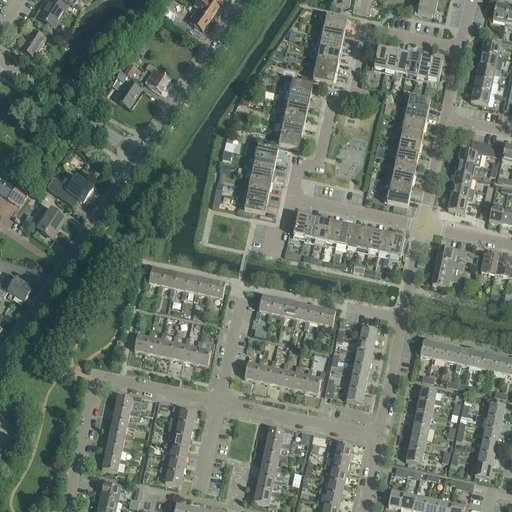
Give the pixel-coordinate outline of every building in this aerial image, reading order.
[(73,0),(62,0),(62,1),(74,9),(78,3),(73,0)] [(193,0),(189,7),(194,10),(194,11),(211,22),(219,9),(213,5),(216,0),(193,0)] [(334,0),(333,8),(340,10),(349,12),(351,0),(334,0)] [(356,0),(355,6),(372,9),(373,0),(356,0)] [(421,0),(418,17),(434,20),(438,0),(421,0)] [(46,8),(48,9),(39,22),(55,33),(56,33),(57,34),(61,33),(63,29),(62,26),(61,25),(68,13),(51,1),(46,8)] [(355,6),(353,16),(369,19),(372,9),(355,6)] [(493,24),(505,27),(508,10),(496,7),(493,24)] [(202,35),(211,22),(194,11),(193,12),(192,12),(188,19),(192,22),(189,26),(202,35)] [(173,24),(177,19),(166,12),(163,17),(173,24)] [(327,19),(325,30),(345,35),(347,24),(327,19)] [(325,30),(322,41),(343,45),(345,35),(325,30)] [(35,61),(47,42),(33,34),(21,53),(35,61)] [(288,35),(285,39),(289,40),(289,43),(294,44),(296,36),(290,35),(290,36),(288,35)] [(322,41),(320,52),(340,56),(343,45),(322,41)] [(485,46),(482,58),(498,62),(501,49),(485,46)] [(375,72),(386,74),(390,54),(379,51),(375,72)] [(320,52),(318,62),(338,66),(340,56),(320,52)] [(390,54),(386,74),(396,76),(400,56),(390,54)] [(276,62),(283,63),(284,57),(278,55),(276,62)] [(400,56),(396,76),(407,78),(411,58),(400,56)] [(411,58),(407,78),(417,81),(421,60),(411,58)] [(482,58),(479,70),(496,73),(498,62),(482,58)] [(421,60),(417,81),(428,83),(432,64),(432,63),(421,60)] [(318,62),(315,73),(336,77),(338,66),(318,62)] [(432,64),(428,83),(439,85),(443,65),(432,63),(432,64)] [(121,74),(117,81),(124,85),(128,79),(131,80),(136,72),(130,68),(124,76),(121,74)] [(479,70),(477,82),(494,85),(495,79),(499,80),(500,74),(496,73),(479,70)] [(170,83),(154,72),(145,86),(161,96),(170,83)] [(333,88),(334,88),(336,77),(315,73),(313,84),(333,88)] [(477,82),(474,94),(491,97),(494,85),(477,82)] [(293,84),(290,95),(311,100),(313,89),(293,84)] [(129,112),(141,93),(129,85),(117,104),(129,112)] [(491,97),(474,94),(471,106),(488,110),(491,97)] [(290,95),(288,106),(308,110),(311,100),(290,95)] [(410,100),(408,111),(428,115),(430,104),(410,100)] [(288,106),(286,117),(306,121),(308,110),(288,106)] [(386,106),(384,117),(390,118),(391,113),(395,114),(396,108),(386,106)] [(239,107),(235,113),(240,114),(247,116),(248,109),(242,108),(239,107)] [(408,111),(405,122),(426,126),(428,115),(408,111)] [(234,117),(233,124),(240,125),(242,118),(234,117)] [(286,117),(283,127),(304,132),(306,121),(286,117)] [(405,122),(403,132),(424,137),(426,126),(405,122)] [(283,127),(281,138),(302,142),(304,132),(283,127)] [(403,132),(401,143),(421,147),(424,137),(403,132)] [(299,154),(302,142),(281,138),(279,149),(299,154)] [(401,143),(399,154),(419,158),(421,147),(401,143)] [(472,143),(470,155),(476,156),(478,145),(472,143)] [(461,153),(458,165),(475,169),(480,170),(482,158),(487,159),(490,147),(478,145),(476,156),(470,155),(461,153)] [(245,158),(253,160),(276,165),(278,154),(259,150),(247,147),(245,158)] [(490,147),(487,159),(493,160),(496,148),(490,147)] [(496,148),(493,160),(499,161),(501,150),(496,148)] [(511,149),(506,148),(502,165),(511,167),(511,149)] [(378,149),(375,160),(383,161),(385,151),(378,149)] [(223,159),(222,161),(231,163),(232,156),(232,155),(230,155),(224,153),(224,154),(223,159)] [(399,154),(396,164),(417,169),(419,158),(399,154)] [(253,160),(251,171),(254,172),(254,171),(274,176),(276,165),(253,160)] [(396,164),(394,175),(414,179),(417,169),(396,164)] [(458,165),(456,177),(472,181),(475,169),(458,165)] [(221,168),(219,175),(221,175),(226,177),(230,177),(232,169),(221,166),(221,168)] [(246,181),(252,182),(272,186),(274,176),(254,171),(254,172),(251,171),(248,171),(246,181)] [(221,175),(218,186),(224,187),(226,177),(221,175)] [(394,175),(392,186),(412,190),(414,179),(394,175)] [(456,177),(453,189),(470,193),(472,181),(456,177)] [(84,206),(93,192),(78,181),(69,193),(54,183),(47,193),(73,211),(79,203),(84,206)] [(252,182),(250,193),(269,197),(272,186),(252,182)] [(11,183),(1,197),(19,209),(29,195),(11,183)] [(392,186),(390,196),(410,200),(412,190),(392,186)] [(453,189),(451,201),(467,205),(468,204),(472,205),(474,194),(470,193),(453,189)] [(250,193),(247,203),(267,207),(269,197),(250,193)] [(216,196),(213,210),(219,212),(222,198),(216,196)] [(408,212),(410,200),(390,196),(387,207),(408,212)] [(465,217),(467,205),(451,201),(448,214),(465,217)] [(239,213),(238,217),(250,219),(251,216),(265,218),(267,207),(247,203),(242,202),(240,213),(239,213)] [(480,220),(487,222),(489,209),(482,208),(480,220)] [(493,209),(489,225),(501,228),(502,226),(505,211),(493,209)] [(502,226),(501,228),(511,230),(511,212),(505,211),(502,226)] [(53,242),(65,224),(51,215),(40,233),(53,242)] [(29,217),(20,230),(26,235),(35,221),(29,217)] [(293,240),(304,242),(309,221),(298,219),(293,240)] [(309,221),(304,242),(315,244),(319,223),(309,221)] [(319,223),(315,244),(326,246),(330,226),(319,223)] [(330,226),(326,246),(336,249),(341,228),(330,226)] [(341,228),(336,249),(347,251),(351,230),(341,228)] [(351,230),(347,251),(358,253),(362,233),(351,230)] [(362,233),(358,253),(368,255),(373,235),(362,233)] [(373,235),(368,255),(379,258),(383,237),(373,235)] [(383,237),(379,258),(390,260),(394,239),(383,237)] [(394,239),(390,260),(401,262),(405,242),(394,239)] [(440,251),(437,263),(459,268),(460,262),(466,263),(468,257),(440,251)] [(290,254),(289,261),(299,264),(301,257),(295,256),(290,254)] [(484,260),(481,273),(481,276),(495,279),(499,261),(485,258),(484,260)] [(476,272),(481,273),(484,260),(478,259),(476,272)] [(511,264),(499,261),(495,279),(509,282),(511,266),(511,264)] [(437,263),(435,275),(456,280),(458,274),(464,275),(465,269),(459,268),(437,263)] [(333,266),(332,271),(342,273),(344,266),(333,264),(333,266)] [(354,269),(353,275),(364,277),(365,271),(354,269)] [(151,288),(159,290),(163,274),(152,272),(149,287),(147,286),(145,295),(149,296),(151,288)] [(365,272),(364,278),(374,280),(376,274),(365,272)] [(163,274),(159,290),(157,297),(162,298),(163,291),(171,292),(173,293),(176,277),(163,274)] [(387,274),(385,281),(393,282),(395,276),(387,274)] [(462,281),(456,280),(435,275),(432,289),(450,292),(452,292),(453,286),(461,288),(462,281)] [(33,292),(8,276),(0,288),(0,298),(4,301),(8,295),(10,296),(15,300),(24,305),(33,292)] [(173,293),(171,292),(170,300),(174,301),(175,293),(183,295),(185,295),(189,280),(176,277),(173,293)] [(185,295),(183,295),(182,302),(186,303),(187,296),(195,298),(197,298),(199,282),(189,280),(185,295)] [(197,298),(195,298),(194,305),(198,306),(199,299),(208,300),(210,301),(213,285),(199,282),(197,298)] [(210,301),(208,300),(206,308),(210,309),(212,301),(223,304),(226,288),(213,285),(210,301)] [(511,297),(506,297),(503,308),(511,309),(511,297)] [(269,318),(271,318),(275,302),(262,300),(259,314),(257,314),(256,322),(260,323),(261,316),(269,318)] [(271,318),(269,318),(268,325),(272,326),(273,319),(281,320),(283,321),(287,305),(275,302),(271,318)] [(283,321),(281,320),(280,328),(284,329),(285,321),(293,323),(295,323),(298,307),(287,305),(283,321)] [(295,323),(293,323),(292,330),(296,331),(297,324),(305,325),(307,326),(311,310),(298,307),(295,323)] [(307,326),(305,325),(304,333),(306,333),(308,334),(309,326),(318,328),(320,328),(323,313),(311,310),(307,326)] [(320,328),(318,328),(316,335),(319,336),(320,336),(322,329),(332,331),(336,315),(323,313),(320,328)] [(362,331),(360,343),(375,347),(377,334),(362,331)] [(135,355),(148,357),(150,342),(153,342),(155,335),(150,334),(149,341),(138,339),(135,355)] [(150,342),(148,357),(159,360),(163,344),(165,345),(167,337),(162,336),(161,344),(153,342),(150,342)] [(163,344),(159,360),(172,363),(175,347),(177,347),(179,340),(174,339),(173,346),(165,345),(163,344)] [(175,347),(172,363),(184,365),(187,349),(189,350),(191,342),(187,341),(185,349),(177,347),(175,347)] [(304,341),(302,350),(315,353),(317,343),(304,341)] [(360,343),(357,355),(372,358),(375,347),(360,343)] [(187,349),(184,365),(195,367),(199,352),(201,352),(203,345),(199,344),(197,351),(189,350),(187,349)] [(420,360),(432,362),(435,347),(423,344),(420,360)] [(199,352),(195,367),(208,370),(211,355),(214,355),(215,347),(211,346),(210,354),(201,352),(199,352)] [(435,347),(432,362),(445,365),(450,350),(435,347)] [(450,350),(445,365),(457,368),(460,352),(450,350)] [(460,352),(457,368),(455,374),(460,375),(461,369),(470,371),(473,355),(460,352)] [(357,355),(355,368),(370,371),(372,358),(357,355)] [(473,355),(470,371),(481,373),(485,358),(473,355)] [(485,358),(481,373),(495,376),(498,360),(485,358)] [(498,360),(495,376),(505,378),(509,363),(498,360)] [(245,382),(257,385),(261,369),(263,370),(265,362),(261,361),(259,369),(248,367),(245,382)] [(261,369),(257,385),(269,388),(273,372),(275,372),(277,365),(273,364),(271,372),(263,370),(261,369)] [(273,372),(269,388),(282,390),(285,374),(287,375),(289,368),(285,367),(283,374),(275,372),(273,372)] [(355,368),(352,380),(367,383),(370,371),(355,368)] [(285,374),(282,390),(294,393),(298,377),(299,378),(301,370),(297,369),(295,377),(287,375),(285,374)] [(298,377),(294,393),(306,395),(309,380),(311,380),(313,373),(309,372),(307,379),(299,378),(298,377)] [(309,380),(306,395),(318,398),(321,383),(323,384),(325,375),(321,374),(319,382),(311,380),(309,380)] [(469,374),(466,386),(471,387),(473,387),(473,384),(472,384),(472,382),(473,378),(474,378),(475,376),(474,376),(474,375),(469,374)] [(352,380),(349,392),(364,396),(367,383),(352,380)] [(447,384),(446,390),(455,392),(456,386),(447,384)] [(456,386),(455,392),(464,394),(465,388),(456,386)] [(466,388),(465,388),(464,394),(474,396),(475,390),(470,389),(471,387),(466,386),(466,388)] [(327,388),(325,400),(331,402),(333,402),(336,389),(333,389),(327,388)] [(475,390),(474,396),(482,398),(483,392),(475,390)] [(349,392),(347,405),(362,408),(364,396),(349,392)] [(421,392),(419,405),(434,408),(440,409),(441,405),(435,404),(437,395),(421,392)] [(118,400),(115,413),(131,416),(130,418),(138,420),(139,416),(131,414),(134,404),(141,405),(142,401),(128,398),(127,402),(118,400)] [(419,405),(416,417),(432,421),(434,408),(419,405)] [(490,407),(487,419),(503,422),(506,410),(490,407)] [(464,408),(462,416),(468,418),(469,415),(472,416),(473,412),(469,412),(470,409),(464,408)] [(180,415),(178,424),(178,426),(194,428),(196,417),(181,413),(181,412),(173,410),(172,414),(180,415)] [(115,413),(113,424),(128,428),(128,430),(135,432),(136,428),(129,426),(130,418),(131,416),(115,413)] [(416,417),(413,429),(429,433),(432,421),(416,417)] [(487,419),(485,431),(501,435),(503,422),(487,419)] [(177,428),(176,436),(175,438),(191,441),(194,428),(178,426),(178,424),(171,422),(170,426),(177,428)] [(113,424),(110,436),(125,440),(125,442),(133,444),(134,440),(126,438),(128,430),(128,428),(113,424)] [(413,429),(411,441),(426,445),(429,433),(413,429)] [(485,431),(482,444),(498,447),(501,435),(485,431)] [(269,433),(267,444),(283,448),(282,451),(289,452),(290,448),(283,447),(284,439),(292,441),(293,438),(285,436),(285,433),(277,432),(277,434),(269,433)] [(175,440),(173,447),(173,450),(189,453),(191,441),(175,438),(176,436),(168,434),(167,438),(175,440)] [(110,436),(107,449),(123,452),(122,455),(130,456),(131,452),(123,451),(125,442),(125,440),(110,436)] [(302,436),(300,446),(307,448),(308,442),(309,437),(305,437),(302,436)] [(411,441),(408,453),(424,457),(426,445),(411,441)] [(267,444),(264,457),(280,461),(279,463),(287,465),(288,460),(280,459),(282,451),(283,448),(267,444)] [(337,449),(335,457),(335,459),(350,462),(353,451),(338,447),(338,445),(330,444),(329,447),(337,449)] [(482,444),(480,456),(495,459),(498,447),(482,444)] [(166,446),(166,448),(165,450),(172,452),(170,460),(170,462),(186,465),(189,453),(173,450),(173,447),(166,446)] [(107,449),(105,462),(120,465),(120,467),(128,468),(128,464),(121,463),(122,455),(123,452),(107,449)] [(421,469),(424,457),(408,453),(406,465),(421,469)] [(334,461),(332,469),(332,471),(348,474),(350,462),(335,459),(335,457),(327,456),(327,460),(334,461)] [(480,456),(477,468),(493,471),(495,459),(480,456)] [(264,457),(262,469),(278,473),(277,475),(284,477),(285,473),(278,471),(279,463),(280,461),(264,457)] [(170,464),(168,472),(168,474),(183,478),(186,465),(170,462),(170,460),(164,458),(163,462),(170,464)] [(118,475),(120,467),(120,465),(105,462),(102,473),(117,477),(117,479),(125,481),(126,476),(118,475)] [(330,481),(329,483),(345,486),(348,474),(332,471),(332,469),(325,468),(324,472),(331,474),(330,481)] [(490,483),(493,471),(477,468),(474,480),(490,483)] [(262,469),(259,481),(275,485),(274,487),(282,489),(282,485),(275,483),(277,475),(278,473),(262,469)] [(181,490),(183,478),(168,474),(168,472),(161,471),(160,473),(160,475),(167,476),(165,487),(181,490)] [(397,471),(395,476),(395,479),(404,481),(406,473),(397,471)] [(406,473),(404,481),(407,481),(408,479),(414,480),(415,475),(406,473)] [(295,477),(292,489),(299,490),(302,478),(295,477)] [(329,486),(327,494),(326,495),(343,498),(345,486),(329,483),(330,481),(322,480),(321,484),(329,486)] [(259,481),(257,493),(272,497),(272,499),(279,501),(280,497),(272,495),(274,487),(275,485),(259,481)] [(456,492),(463,493),(464,485),(452,483),(451,489),(456,490),(456,492)] [(464,485),(463,493),(473,495),(474,487),(464,485)] [(104,488),(101,501),(118,504),(121,493),(125,494),(126,489),(117,487),(116,491),(104,488)] [(326,497),(324,506),(324,508),(340,511),(343,498),(326,495),(327,494),(320,492),(319,496),(326,497)] [(268,511),(272,511),(276,511),(277,509),(270,507),(272,499),(272,497),(257,493),(254,506),(269,509),(268,511)] [(388,510),(397,511),(400,511),(402,504),(404,497),(392,494),(388,510)] [(402,504),(400,511),(413,511),(415,506),(416,500),(404,497),(402,504)] [(415,506),(413,511),(426,511),(427,509),(428,502),(416,500),(415,506)] [(101,501),(98,511),(116,511),(118,504),(101,501)] [(427,509),(426,511),(438,511),(439,511),(441,505),(428,502),(427,509)]
